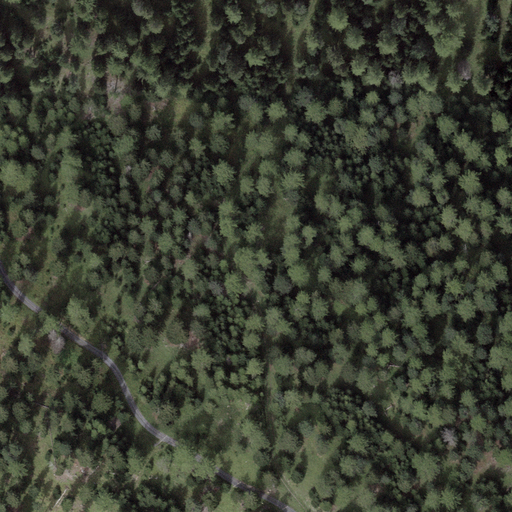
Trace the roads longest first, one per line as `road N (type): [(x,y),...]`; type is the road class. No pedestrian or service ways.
road 1 (track): [(307,511),(277,466),(262,327),(223,215),(276,126),(310,0)]
road 2 (track): [(0,253),(66,335),(93,346),(113,367),(132,404),(162,434),(286,511)]
